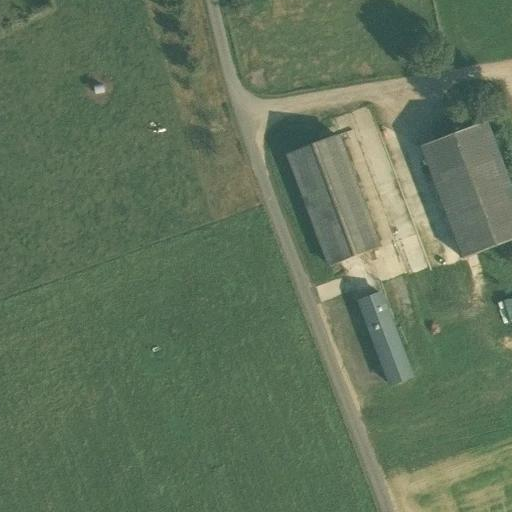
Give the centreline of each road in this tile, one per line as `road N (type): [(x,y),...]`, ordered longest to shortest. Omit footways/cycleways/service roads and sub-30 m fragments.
road 1 (track): [(211,0),(238,113),(389,511)]
road 2 (track): [(511,66),(238,113)]
